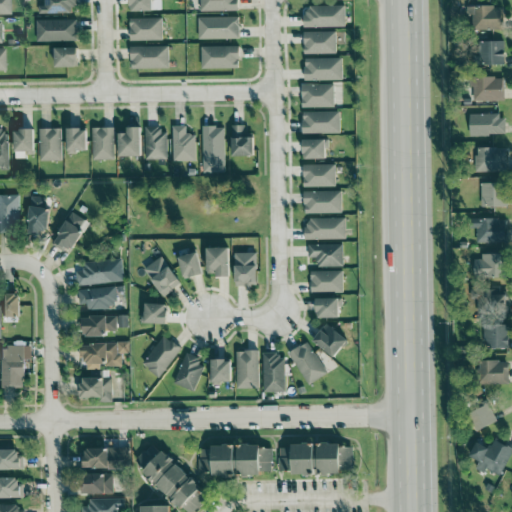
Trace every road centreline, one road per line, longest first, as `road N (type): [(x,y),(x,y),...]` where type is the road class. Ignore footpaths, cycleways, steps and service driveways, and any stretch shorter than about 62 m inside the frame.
road 1 (secondary): [(405,0),(410,511)]
road 2 (residential): [(0,423),(411,408)]
road 3 (residential): [(278,317),(271,0)]
road 4 (residential): [(0,95),(272,91)]
road 5 (residential): [(53,312),(56,511)]
